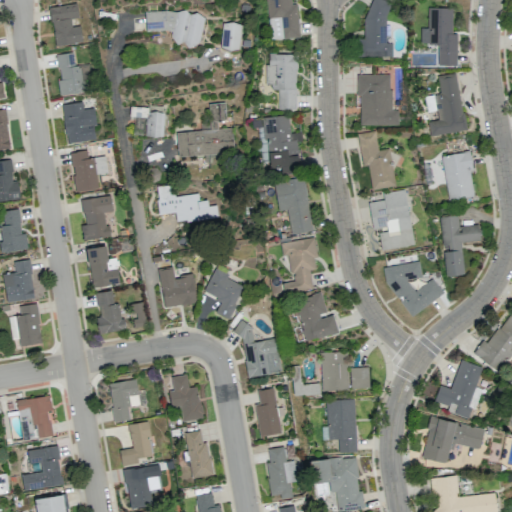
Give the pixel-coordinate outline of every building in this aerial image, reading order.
[(298,38),(297,3),(290,4),(290,0),(266,0),(268,39),(298,38)] [(391,3),(383,0),(371,0),(363,21),(363,39),(356,39),(356,56),(391,56),(392,42),(385,42),(385,17),(391,3)] [(82,42),(80,26),(71,26),(70,19),(78,18),(76,3),(49,7),(54,46),(82,42)] [(456,33),(451,33),(452,8),(427,7),(427,28),(420,28),(420,44),(438,45),(437,65),(456,65),(456,33)] [(144,13),(145,31),(171,30),(172,43),(185,43),(185,46),(202,45),(201,11),(144,13)] [(240,49),(240,23),(221,23),(220,49),(240,49)] [(56,54),(59,79),(56,79),(58,95),(89,91),(86,64),(74,66),(72,52),(56,54)] [(295,109),(296,54),(268,54),(267,90),(277,90),(277,109),(295,109)] [(464,130),(455,73),(437,76),(439,94),(424,96),(427,112),(438,110),(439,119),(427,121),(429,135),(464,130)] [(358,74),(359,125),(398,124),(397,109),(391,109),(390,74),(358,74)] [(61,104),(66,143),(96,139),(92,108),(83,109),(82,102),(61,104)] [(177,156),(233,153),(231,125),(225,125),(224,102),(208,103),(209,130),(176,131),(177,156)] [(129,117),(146,117),(145,136),(162,137),(162,126),(167,126),(167,112),(147,112),(147,107),(129,107),(129,117)] [(289,133),(288,115),(251,119),(251,128),(257,127),(262,173),(300,169),(297,141),(301,141),(300,132),(289,133)] [(357,133),(361,166),(367,165),(371,189),(394,186),(389,148),(377,150),(374,131),(357,133)] [(104,156),(87,158),(86,150),(69,152),(74,192),(97,189),(96,174),(106,173),(104,156)] [(441,155),(447,200),(473,197),(470,170),(472,170),(470,151),(441,155)] [(311,230),(303,177),(273,182),(278,210),(286,209),(290,234),(311,230)] [(213,218),(212,206),(199,207),(197,193),(170,195),(169,185),(155,186),(157,214),(175,212),(175,216),(186,215),(187,220),(213,218)] [(413,244),(404,189),(382,193),(383,199),(368,202),(373,230),(377,230),(381,250),(413,244)] [(108,236),(105,212),(112,211),(110,195),(81,199),(84,225),(80,225),(82,239),(108,236)] [(27,248),(24,233),(21,233),(17,208),(0,210),(0,229),(3,252),(27,248)] [(463,274),(460,242),(479,240),(477,224),(458,226),(457,215),(439,217),(442,248),(445,276),(463,274)] [(312,289),(309,270),(314,269),(313,258),(316,257),(313,237),(279,243),(281,257),(288,256),(292,281),(282,283),(284,293),(312,289)] [(107,259),(105,245),(85,249),(92,288),(119,283),(115,257),(107,259)] [(34,298),(28,259),(12,261),(14,272),(2,274),(6,301),(34,298)] [(382,267),(384,279),(409,316),(443,294),(432,278),(413,291),(407,281),(411,278),(421,277),(418,261),(382,267)] [(226,278),(228,273),(214,267),(203,292),(220,300),(215,312),(228,318),(242,285),(226,278)] [(195,303),(192,275),(173,277),(172,268),(157,269),(162,307),(195,303)] [(97,333),(125,329),(123,317),(120,318),(118,302),(112,303),(111,290),(95,292),(98,317),(95,317),(97,333)] [(333,313),(326,315),(321,293),(294,299),(304,340),(337,332),(333,313)] [(18,306),(20,315),(13,316),(18,346),(42,342),(35,303),(18,306)] [(143,324),(144,304),(135,303),(134,324),(143,324)] [(511,351),(511,315),(508,313),(487,344),(481,340),(472,354),(499,371),(511,351)] [(280,371),(275,338),(253,341),(250,322),(238,324),(246,377),(280,371)] [(320,352),(321,390),(348,389),(347,351),(320,352)] [(481,366),(459,359),(450,388),(439,384),(434,401),(447,405),(446,410),(469,418),(479,388),(475,387),(481,366)] [(368,366),(349,367),(349,388),(369,387),(368,366)] [(202,417),(197,386),(187,387),(185,374),(170,376),(172,390),(168,390),(170,407),(179,405),(181,420),(202,417)] [(107,383),(114,422),(129,419),(127,407),(139,405),(135,379),(107,383)] [(254,404),(259,436),(280,432),(273,388),(256,390),(259,403),(254,404)] [(35,438),(51,435),(48,410),(51,410),(49,395),(15,399),(17,412),(31,411),(35,438)] [(354,399),(326,400),(327,439),(337,439),(338,452),(355,452),(354,399)] [(483,428),(430,416),(420,457),(446,463),(451,442),(478,448),(483,428)] [(118,449),(121,466),(137,463),(136,458),(152,455),(146,421),(127,424),(131,447),(118,449)] [(191,479),(212,475),(206,441),(201,442),(199,430),(183,432),(191,479)] [(23,490),(62,484),(56,445),(26,450),(28,463),(39,462),(41,471),(20,474),(23,490)] [(270,495),(279,494),(280,499),(292,497),(289,482),(296,481),(293,460),(285,461),(283,446),(267,449),(269,461),(264,462),(270,495)] [(337,511),(363,508),(361,490),(358,491),(354,455),(310,460),(312,482),(327,481),(329,492),(335,492),(337,511)] [(151,504),(146,477),(160,475),(158,464),(123,470),(129,508),(151,504)] [(495,511),(494,492),(457,496),(455,475),(430,477),(433,511),(495,511)] [(197,511),(219,511),(218,504),(212,505),(210,492),(195,494),(197,511)] [(33,498),(35,511),(64,511),(61,494),(33,498)]
